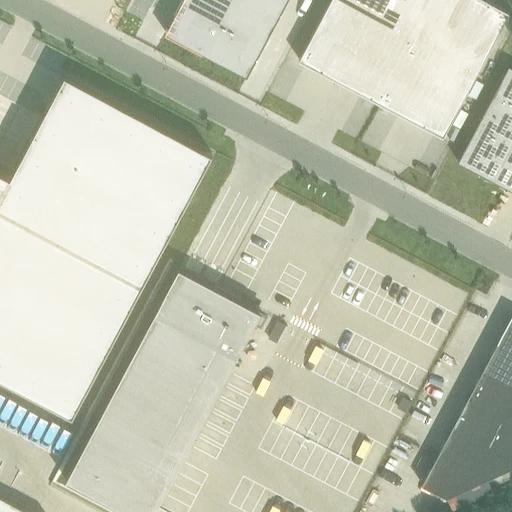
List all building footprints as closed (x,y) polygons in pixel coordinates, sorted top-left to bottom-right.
[(184,0),(168,33),(251,75),(289,0),(184,0)] [(486,0),(332,0),(301,62),(446,135),(509,11),(486,0)] [(511,68),(509,67),(459,165),(511,191),(511,68)] [(0,160),(0,386),(68,424),(212,163),(60,80),(12,167),(0,160)] [(178,267),(65,479),(126,511),(153,511),(261,310),(178,267)] [(511,312),(421,483),(446,496),(511,465),(511,312)] [(36,511),(0,493),(0,511),(36,511)]
